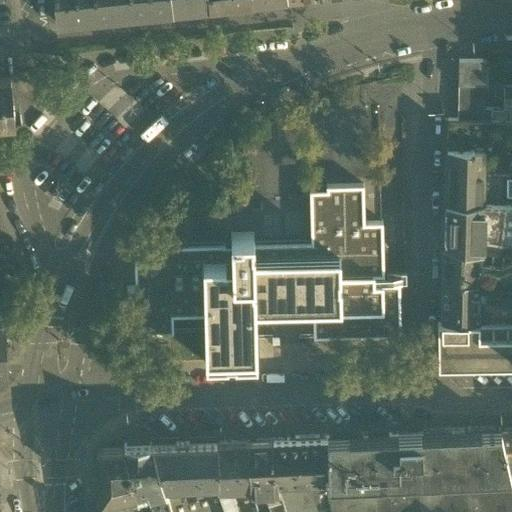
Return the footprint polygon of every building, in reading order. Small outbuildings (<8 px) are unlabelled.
[(55,0),(58,21),(172,9),(171,0),(55,0)] [(171,0),(172,9),(210,5),(209,0),(171,0)] [(459,59),(459,84),(483,84),(488,84),(489,59),(459,59)] [(0,119),(15,118),(11,74),(0,74),(0,119)] [(482,107),(483,84),(459,84),(458,118),(484,118),(491,118),(491,107),(482,107)] [(511,84),(504,85),(504,96),(504,107),(491,107),(491,118),(511,118),(511,84)] [(484,168),(511,168),(511,138),(506,138),(506,123),(511,123),(511,118),(491,118),(484,118),(458,118),(448,118),(447,148),(484,148),(484,168)] [(511,168),(484,168),(484,148),(447,148),(445,202),(511,201),(511,168)] [(204,314),(205,364),(257,363),(255,308),(281,307),(282,312),(297,311),(297,307),(313,306),(313,336),(401,334),(399,280),(406,280),(405,270),(384,270),(382,220),(364,221),(363,183),(326,184),(326,188),(310,188),(311,240),(254,242),(254,232),(231,233),(231,244),(225,244),(225,243),(142,245),(143,262),(134,262),(135,287),(126,287),(128,333),(173,332),(173,315),(204,314)] [(511,201),(445,202),(445,230),(483,235),(483,221),(490,221),(490,216),(501,217),(511,218),(511,231),(511,232),(510,239),(508,253),(511,253),(511,201)] [(483,221),(483,235),(510,239),(511,232),(511,231),(511,218),(501,217),(490,216),(490,221),(483,221)] [(482,249),(483,235),(445,230),(444,244),(482,249)] [(444,244),(443,278),(511,287),(511,253),(508,253),(482,249),(444,244)] [(511,287),(443,278),(442,319),(489,321),(511,320),(511,287)] [(511,320),(489,321),(442,319),(442,361),(511,359),(511,320)] [(501,429),(326,438),(327,482),(327,485),(511,474),(501,430),(501,429)] [(511,429),(501,430),(511,474),(511,479),(511,429)] [(274,463),(277,484),(327,482),(326,438),(319,438),(319,436),(295,437),(295,439),(273,440),(274,463)] [(273,440),(247,441),(250,487),(250,488),(252,493),(264,493),(270,511),(286,511),(277,484),(274,463),(273,440)] [(216,441),(172,443),(178,488),(219,485),(216,443),(216,441)] [(247,441),(216,443),(219,485),(219,488),(227,511),(238,511),(234,500),(235,500),(232,489),(250,487),(247,441)] [(165,488),(178,488),(172,443),(152,443),(153,444),(165,488)] [(153,444),(123,445),(136,493),(146,490),(148,498),(151,511),(171,511),(165,488),(153,444)] [(141,511),(138,501),(136,493),(123,445),(107,446),(97,456),(99,503),(101,503),(102,511),(141,511)] [(511,511),(511,479),(511,474),(327,485),(327,492),(331,511),(511,511)] [(327,485),(327,482),(277,484),(286,511),(326,511),(331,511),(327,492),(327,485)] [(227,511),(219,488),(219,485),(178,488),(165,488),(171,511),(227,511)] [(136,493),(138,501),(148,498),(146,490),(136,493)]
